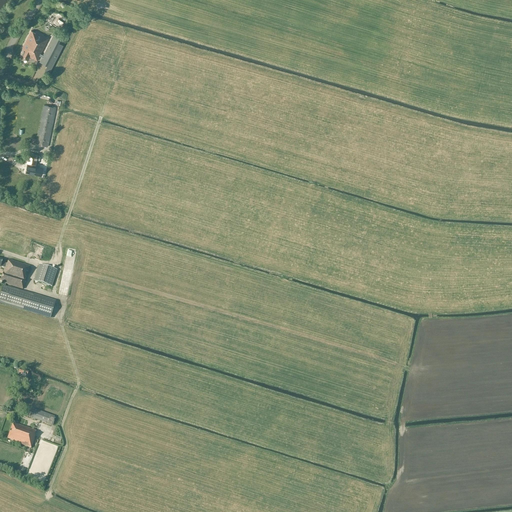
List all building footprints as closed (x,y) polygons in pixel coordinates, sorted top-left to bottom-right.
[(23,48),(20,54),(28,58),(29,57),(36,61),(39,55),(40,54),(48,38),(35,32),(35,33),(30,31),(22,48),(23,48)] [(53,35),(43,55),(40,54),(39,55),(42,57),(39,62),(48,66),(46,71),(49,72),(63,45),(58,43),(60,39),(60,38),(53,35)] [(55,107),(43,105),(35,144),(47,147),(55,107)] [(28,154),(26,163),(35,164),(36,160),(39,161),(40,155),(28,154)] [(39,166),(27,164),(25,172),(38,174),(39,166)] [(65,267),(63,276),(73,278),(78,247),(64,245),(63,252),(64,253),(63,261),(64,261),(63,267),(65,267)] [(3,286),(0,295),(0,302),(50,318),(55,302),(5,287),(6,284),(23,289),(30,266),(8,260),(7,264),(2,263),(3,260),(0,258),(0,267),(4,268),(1,278),(0,278),(0,282),(4,283),(3,286)] [(34,281),(51,287),(57,270),(39,265),(34,281)] [(19,380),(25,382),(27,376),(28,372),(20,369),(18,373),(19,373),(19,375),(20,376),(19,380)] [(51,425),(54,417),(31,408),(28,417),(51,425)] [(34,436),(36,431),(13,423),(7,439),(12,440),(12,441),(31,448),(35,436),(34,436)]
